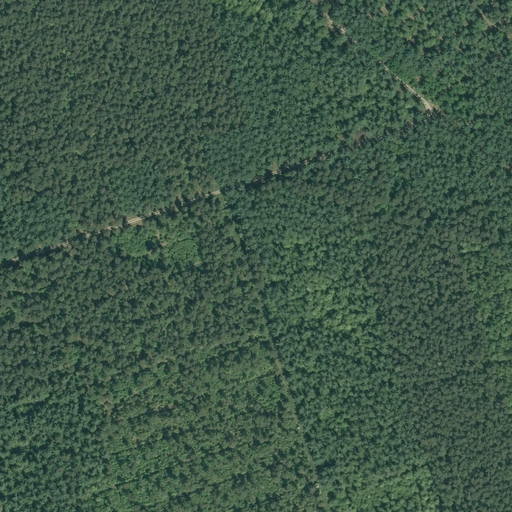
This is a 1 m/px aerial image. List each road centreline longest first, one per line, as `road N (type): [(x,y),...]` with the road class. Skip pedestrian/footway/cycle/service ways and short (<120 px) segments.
road 1 (track): [(348,0),(326,21),(432,107),(431,115),(0,264)]
road 2 (track): [(226,188),(332,511)]
